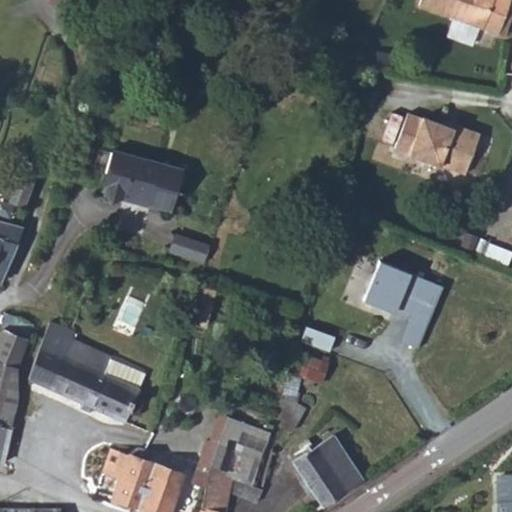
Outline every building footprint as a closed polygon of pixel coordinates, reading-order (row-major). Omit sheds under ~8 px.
[(417,0),(416,2),(496,32),(507,0),(417,0)] [(418,117),(403,112),(390,147),(405,153),(405,154),(435,165),(436,164),(461,173),(475,132),(454,125),(449,127),(438,122),(418,115),(418,117)] [(186,167),(115,148),(105,187),(108,188),(116,196),(128,193),(130,194),(131,191),(154,197),(153,202),(174,208),(186,167)] [(28,177),(14,209),(25,214),(40,185),(28,177)] [(154,197),(131,191),(130,194),(129,199),(152,204),(153,202),(154,197)] [(214,225),(189,217),(184,235),(207,243),(214,225)] [(0,280),(17,243),(13,241),(17,225),(0,220),(0,280)] [(214,247),(173,234),(163,252),(206,266),(214,247)] [(384,261),(368,301),(410,318),(400,342),(419,350),(446,287),(384,261)] [(210,323),(215,286),(199,283),(194,321),(210,323)] [(0,322),(0,324),(2,326),(25,336),(30,324),(4,312),(0,322)] [(71,328),(48,318),(27,375),(122,420),(126,410),(135,413),(140,401),(132,397),(135,386),(101,370),(108,351),(69,334),(71,328)] [(2,326),(0,330),(0,359),(15,366),(25,336),(2,326)] [(306,326),(303,340),(331,347),(334,333),(306,326)] [(290,349),(284,371),(302,376),(312,379),(319,381),(324,359),(290,349)] [(15,366),(0,359),(0,460),(1,461),(16,393),(15,366)] [(302,376),(301,384),(310,386),(312,379),(302,376)] [(271,420),(289,429),(301,407),(278,395),(274,408),(277,409),(271,420)] [(254,425),(222,412),(213,437),(207,435),(198,461),(255,490),(264,462),(239,449),(254,425)] [(295,456),(291,458),(322,504),(362,479),(332,432),(309,447),(295,456)] [(292,451),(295,456),(309,447),(305,442),(292,451)] [(108,446),(101,470),(117,476),(110,496),(115,498),(130,503),(155,511),(167,511),(180,471),(108,446)] [(198,461),(189,481),(204,489),(209,467),(198,461)] [(204,489),(200,507),(221,511),(223,511),(228,496),(253,508),(260,496),(209,467),(204,489)] [(511,511),(511,468),(497,468),(496,511),(511,511)] [(130,503),(115,498),(114,504),(128,509),(130,503)]
